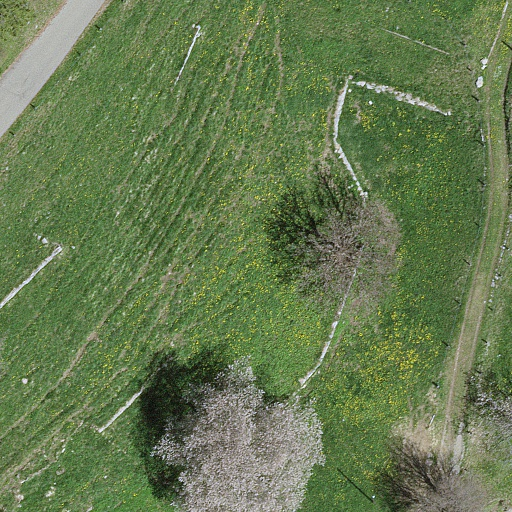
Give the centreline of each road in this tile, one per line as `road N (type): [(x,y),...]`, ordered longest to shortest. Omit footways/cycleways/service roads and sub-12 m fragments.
road 1 (track): [(426,511),(492,246),(502,66),(511,35)]
road 2 (unclassified): [(0,112),(86,0)]
